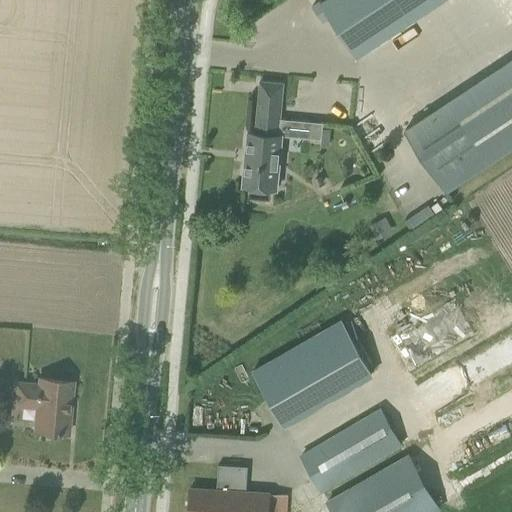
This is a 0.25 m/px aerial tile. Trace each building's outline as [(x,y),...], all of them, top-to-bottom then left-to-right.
[(312,7),(322,22),(330,17),(356,57),(373,46),(442,0),(321,0),(319,2),(312,7)] [(446,192),(511,148),(511,58),(404,129),(446,192)] [(248,132),(243,186),(251,186),(272,188),(279,188),(283,135),(279,134),(280,119),(283,83),(260,81),(255,132),(248,132)] [(322,122),(280,119),(279,134),(283,135),(322,137),(322,122)] [(322,138),(321,145),(329,146),(331,129),(322,129),(322,137),(322,138)] [(413,226),(435,211),(431,205),(409,219),(413,226)] [(341,320),(253,371),(283,424),(371,373),(341,320)] [(33,430),(68,433),(73,380),(39,377),(38,382),(15,380),(12,404),(36,406),(33,430)] [(400,445),(380,410),(301,455),(321,490),(400,445)] [(333,511),(432,511),(437,509),(408,458),(329,503),(333,511)] [(190,488),(188,511),(287,511),(288,494),(270,493),(239,491),(241,466),(218,464),(216,490),(210,490),(190,488)]
